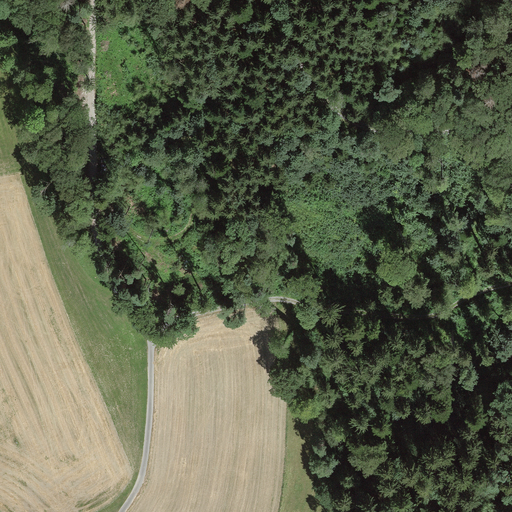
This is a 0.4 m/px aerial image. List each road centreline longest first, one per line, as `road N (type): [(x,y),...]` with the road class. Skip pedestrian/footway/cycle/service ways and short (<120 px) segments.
road 1 (track): [(95,0),(97,226),(107,263),(150,329),(276,299),(424,314),(511,283)]
road 2 (track): [(274,0),(312,90),(346,119),(386,132),(511,131)]
road 3 (track): [(381,511),(373,457),(300,301)]
road 4 (track): [(122,511),(146,454),(150,329)]
